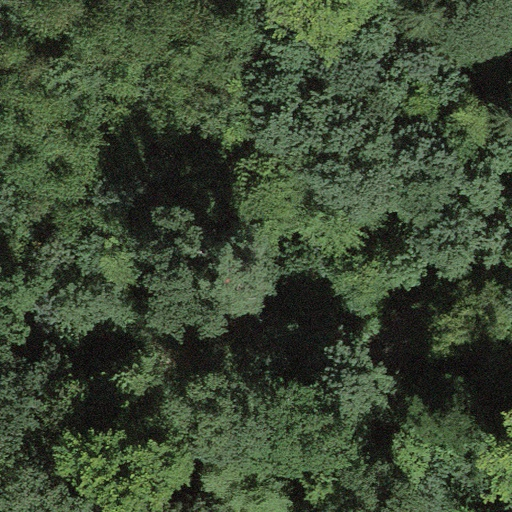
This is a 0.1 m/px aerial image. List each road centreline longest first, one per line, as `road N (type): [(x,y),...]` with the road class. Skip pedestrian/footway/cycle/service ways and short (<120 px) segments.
road 1 (track): [(511,158),(421,301),(217,473)]
road 2 (track): [(165,511),(217,473),(273,511)]
